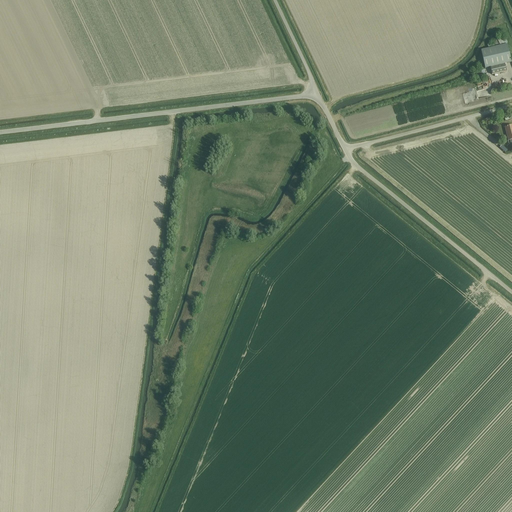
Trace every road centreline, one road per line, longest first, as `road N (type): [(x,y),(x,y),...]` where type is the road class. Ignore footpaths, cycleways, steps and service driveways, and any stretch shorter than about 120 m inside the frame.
road 1 (unclassified): [(0,133),(317,94)]
road 2 (unclassified): [(511,292),(344,148)]
road 3 (unclassified): [(344,148),(511,106)]
